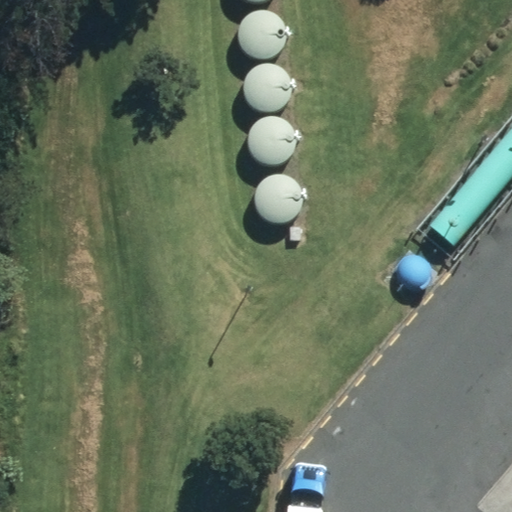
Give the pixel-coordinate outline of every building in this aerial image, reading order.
[(228,43),(235,49),(243,52),(253,53),(262,50),(269,44),(274,37),(277,28),(276,19),(273,10),(266,3),(260,0),(237,0),(232,3),(226,9),(222,17),(221,26),(223,35),(228,43)] [(235,101),(242,107),(251,110),(260,110),(269,108),(277,102),(282,95),(284,86),(284,76),(280,68),(274,61),(266,56),(257,55),(248,56),(240,60),(233,67),(230,75),(229,84),(230,93),(235,101)] [(241,158),(248,164),(257,167),(266,167),(275,165),(282,159),(288,151),(290,143),(290,133),(286,125),(280,118),(272,113),(263,112),(254,113),(246,117),(239,124),(235,132),(234,141),(236,150),(241,158)] [(511,116),(424,225),(449,245),(511,167),(511,116)] [(249,215),(256,221),(264,225),(274,225),(282,222),(290,217),(295,209),(298,200),(297,191),(294,182),(287,176),(279,171),(270,169),(261,171),(253,175),(247,181),(243,190),(242,199),(244,207),(249,215)] [(389,281),(394,285),(400,288),(406,288),(412,286),(417,282),(421,277),(423,271),(422,265),(420,259),(416,254),(410,251),(404,250),(398,251),(392,254),(388,258),(385,264),(385,270),(386,276),(389,281)]
